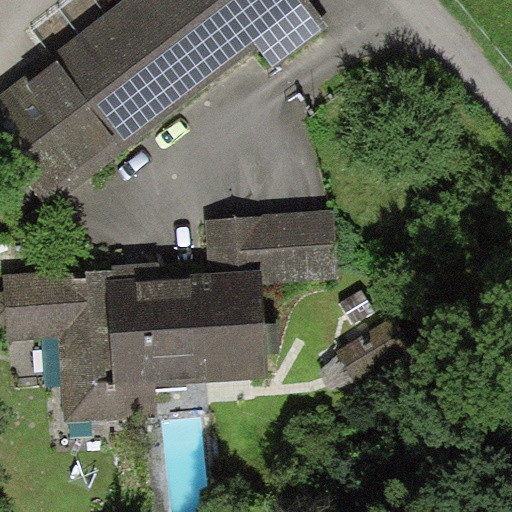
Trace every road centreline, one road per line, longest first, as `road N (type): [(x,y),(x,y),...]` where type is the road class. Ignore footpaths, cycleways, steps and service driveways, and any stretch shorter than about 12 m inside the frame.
road 1 (unknown): [(395,3),(151,196)]
road 2 (residential): [(392,0),(511,127)]
